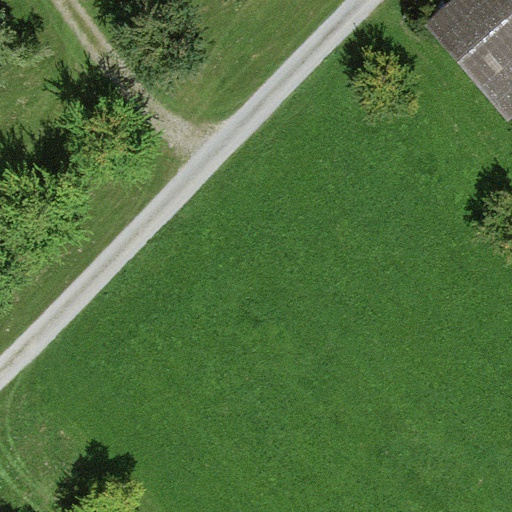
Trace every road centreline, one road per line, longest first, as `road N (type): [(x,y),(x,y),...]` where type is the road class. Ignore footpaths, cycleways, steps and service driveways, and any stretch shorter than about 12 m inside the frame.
road 1 (unclassified): [(379,0),(0,366)]
road 2 (track): [(72,0),(146,99),(177,121),(241,128)]
